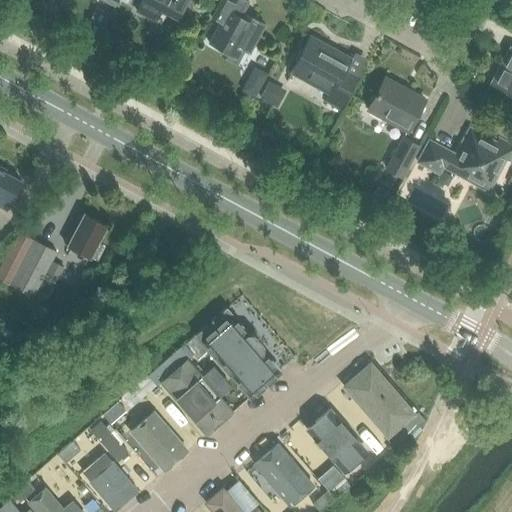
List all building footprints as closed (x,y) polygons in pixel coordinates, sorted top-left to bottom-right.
[(142,0),(136,12),(153,21),(159,10),(176,20),(187,0),(142,0)] [(220,0),(211,18),(219,22),(208,43),(231,56),(236,47),(250,54),(266,26),(242,13),(248,3),(243,0),(231,0),(230,2),(225,0),(220,0)] [(72,26),(70,29),(82,35),(83,32),(86,27),(74,21),(72,26)] [(311,37),(290,74),(329,95),(324,103),(338,111),(357,78),(343,71),(348,62),(323,48),(325,45),(311,37)] [(489,85),(511,97),(511,47),(510,46),(489,85)] [(385,79),(368,111),(407,132),(424,100),(385,79)] [(244,86),(241,92),(253,98),(260,86),(255,83),(244,86)] [(269,84),(260,98),(274,106),(282,92),(269,84)] [(470,132),(457,154),(456,156),(453,154),(429,141),(422,154),(417,163),(439,174),(444,165),(487,189),(503,160),(508,163),(511,155),(511,147),(498,140),(495,145),(470,132)] [(402,178),(419,147),(402,138),(393,154),(386,169),(402,178)] [(0,169),(0,206),(6,210),(10,202),(21,181),(0,169)] [(72,230),(65,244),(90,256),(96,260),(104,245),(97,241),(106,226),(84,215),(75,232),(72,230)] [(0,266),(0,278),(10,284),(33,240),(18,232),(0,266)] [(33,240),(10,284),(33,296),(42,278),(54,285),(63,267),(51,261),(56,252),(33,240)] [(32,315),(28,321),(42,330),(46,324),(32,315)] [(208,323),(193,336),(201,345),(216,332),(209,324),(208,323)] [(228,325),(210,341),(248,383),(266,367),(228,325)] [(201,345),(193,336),(184,344),(184,345),(197,359),(206,352),(206,351),(201,345)] [(413,413),(369,359),(339,383),(383,437),(413,413)] [(164,360),(151,372),(159,382),(173,370),(164,360)] [(194,363),(166,387),(205,433),(234,409),(194,363)] [(146,376),(121,398),(130,408),(156,386),(146,376)] [(102,415),(110,424),(125,411),(118,402),(102,415)] [(342,472),(365,453),(324,403),(301,422),(342,472)] [(157,470),(183,447),(149,408),(122,432),(157,470)] [(402,425),(410,433),(410,434),(425,421),(417,412),(402,425)] [(274,439),(250,459),(290,505),(314,484),(274,439)] [(80,450),(73,442),(72,441),(57,454),(65,463),(80,450)] [(92,451),(74,467),(115,511),(116,511),(134,495),(120,480),(127,473),(115,461),(107,468),(92,451)] [(342,477),(327,490),(335,499),(350,486),(349,486),(342,477)] [(12,493),(20,503),(35,489),(27,481),(27,480),(12,493)] [(205,501),(213,511),(242,511),(222,487),(205,501)] [(71,511),(52,490),(31,508),(34,511),(71,511)] [(320,511),(335,499),(327,490),(312,503),(319,511),(320,511)]
